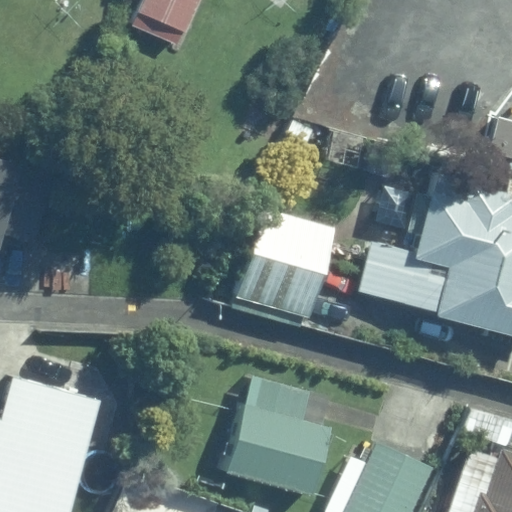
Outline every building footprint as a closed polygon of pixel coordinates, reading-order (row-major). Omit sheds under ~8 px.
[(511,176),(511,125),(488,121),(483,156),(508,163),(506,175),(511,176)] [(0,167),(0,242),(25,248),(43,178),(0,167)] [(84,198),(48,189),(44,212),(78,221),(84,198)] [(370,235),(353,291),(511,339),(511,217),(502,214),(503,209),(470,198),(466,211),(429,200),(415,248),(370,235)] [(302,327),(327,231),(256,212),(231,308),(302,327)] [(0,511),(65,511),(94,405),(3,381),(0,393),(0,511)] [(297,422),(302,405),(246,390),(223,475),(304,497),(323,429),(297,422)] [(362,469),(342,461),(320,511),(410,511),(425,475),(369,452),(362,469)] [(511,511),(511,460),(498,456),(478,511),(511,511)]
